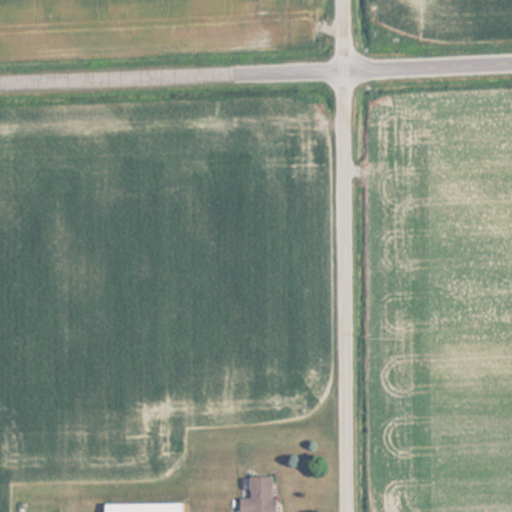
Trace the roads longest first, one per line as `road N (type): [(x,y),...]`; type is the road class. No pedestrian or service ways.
road 1 (residential): [(0,83),(511,63)]
road 2 (residential): [(355,511),(351,0)]
